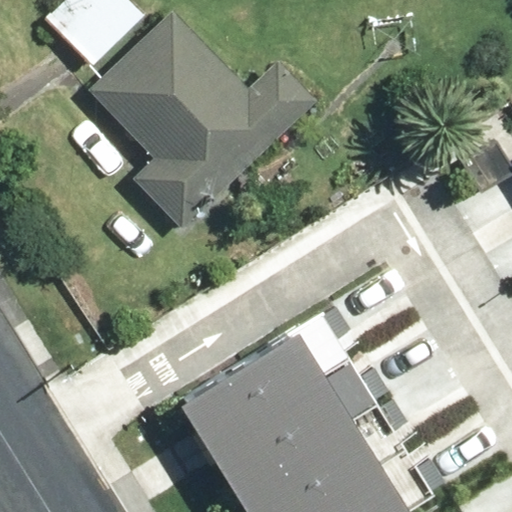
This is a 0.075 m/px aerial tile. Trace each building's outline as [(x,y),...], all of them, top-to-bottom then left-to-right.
[(132,0),(60,0),(43,15),(90,68),(147,16),(132,0)] [(146,160),(129,173),(179,227),(325,100),(285,54),(242,92),(173,12),(87,86),(146,160)] [(511,251),(511,126),(401,180),(450,281),(511,251)] [(299,321),(184,389),(210,434),(326,365),(299,321)] [(326,365),(210,434),(237,478),(352,410),(326,365)] [(352,410),(237,478),(257,511),(281,511),(379,454),(352,410)] [(379,454),(281,511),(382,511),(405,499),(379,454)] [(511,511),(511,503),(497,507),(497,511),(511,511)]
